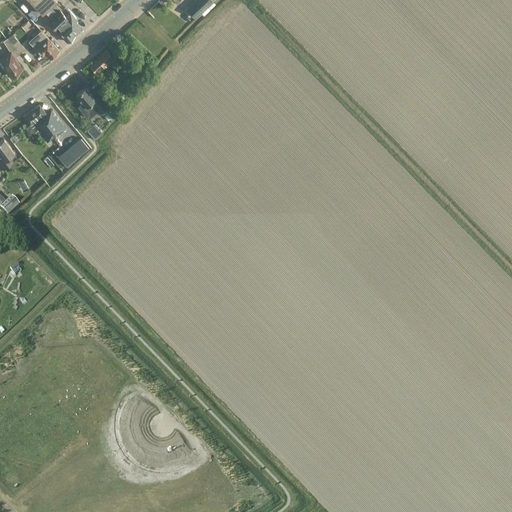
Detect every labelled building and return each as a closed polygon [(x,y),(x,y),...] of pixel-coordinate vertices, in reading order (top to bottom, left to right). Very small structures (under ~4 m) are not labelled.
[(29,0),(42,13),(55,0),(29,0)] [(195,0),(192,3),(203,14),(215,2),(213,0),(195,0)] [(69,13),(66,16),(60,10),(49,22),(67,41),(74,35),(74,34),(81,27),(75,21),(77,20),(69,13)] [(58,49),(41,30),(29,41),(41,54),(45,52),(50,57),(58,49)] [(11,43),(12,42),(8,36),(3,40),(10,51),(0,58),(0,60),(10,75),(11,75),(13,75),(16,73),(17,71),(22,68),(14,56),(19,52),(11,43)] [(16,39),(12,42),(11,43),(19,52),(25,48),(16,39)] [(116,59),(106,49),(89,65),(98,74),(106,67),(107,68),(116,59)] [(85,86),(75,94),(82,102),(83,102),(79,106),(88,117),(88,116),(85,113),(94,106),(98,110),(101,114),(106,110),(108,112),(112,117),(113,118),(120,113),(113,104),(109,107),(98,93),(99,94),(95,98),(94,97),(85,86)] [(46,141),(65,127),(52,109),(46,113),(39,103),(23,115),(30,124),(33,122),(41,131),(39,132),(46,141)] [(92,124),(86,130),(94,139),(96,137),(102,131),(95,124),(92,124)] [(80,137),(66,149),(74,159),(88,146),(80,137)] [(0,156),(0,163),(4,169),(13,162),(9,157),(14,153),(3,138),(0,140),(0,154),(1,155),(0,156)] [(66,149),(58,156),(66,166),(74,159),(66,149)] [(0,206),(0,207),(8,216),(20,205),(11,196),(0,206)]
